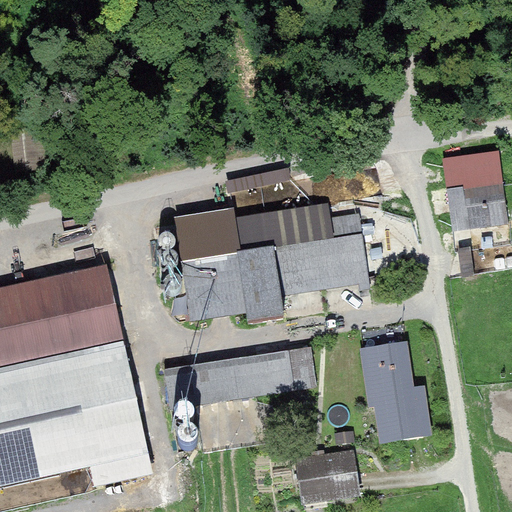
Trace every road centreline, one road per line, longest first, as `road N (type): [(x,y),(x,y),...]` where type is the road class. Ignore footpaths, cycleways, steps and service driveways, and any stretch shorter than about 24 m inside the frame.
road 1 (track): [(0,223),(409,148)]
road 2 (track): [(472,511),(409,148)]
road 3 (track): [(409,148),(427,0)]
